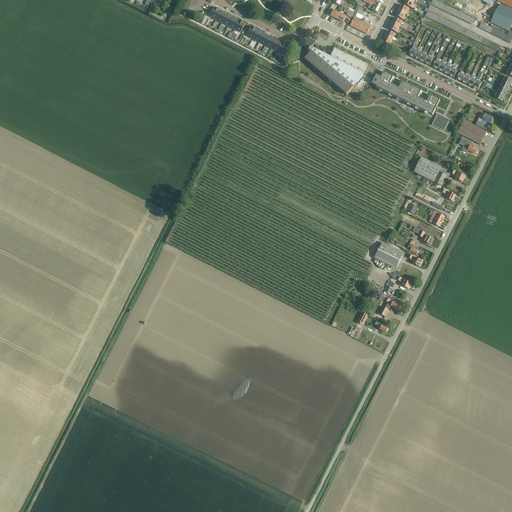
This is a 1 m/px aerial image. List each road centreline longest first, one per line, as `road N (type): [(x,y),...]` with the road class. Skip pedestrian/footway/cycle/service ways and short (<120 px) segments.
road 1 (residential): [(387,353),(507,116)]
road 2 (unclassified): [(307,511),(387,353)]
road 3 (residential): [(507,116),(371,49)]
